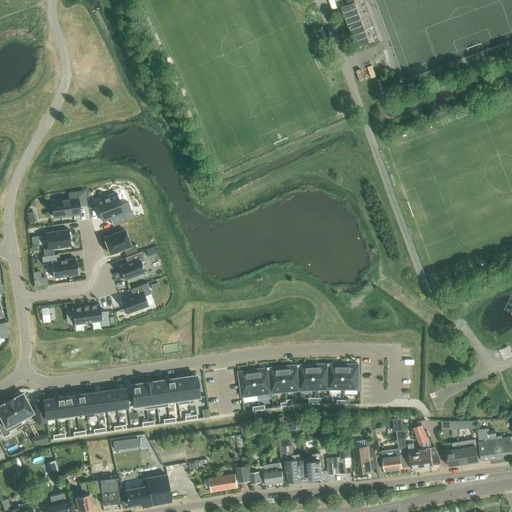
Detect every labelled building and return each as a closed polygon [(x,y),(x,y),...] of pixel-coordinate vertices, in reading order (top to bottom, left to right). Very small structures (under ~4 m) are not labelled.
[(341,7),(356,48),(369,43),(355,2),(341,7)] [(69,198),(51,201),(53,218),(79,214),(78,206),(79,206),(86,205),(84,191),(68,193),(69,197),(69,198)] [(103,198),(95,201),(96,205),(102,221),(111,218),(114,226),(134,218),(128,202),(120,205),(116,193),(103,198)] [(35,212),(27,213),(29,223),(37,222),(35,212)] [(135,245),(129,228),(108,236),(115,253),(128,248),(130,254),(142,249),(140,243),(135,245)] [(47,249),(43,249),(44,256),(54,254),(53,249),(71,246),(68,230),(45,233),(47,249)] [(127,263),(119,266),(124,280),(144,272),(141,262),(145,261),(141,252),(130,256),(132,261),(127,263)] [(58,255),(42,257),(43,264),(51,263),(53,278),(78,274),(76,258),(59,261),(58,255)] [(41,278),(33,279),(34,286),(42,285),(41,278)] [(132,296),(122,300),(127,313),(148,305),(145,296),(151,294),(147,283),(130,290),(132,296)] [(99,305),(72,309),(74,324),(101,321),(101,326),(108,325),(106,312),(100,313),(99,305)] [(511,356),(511,352),(509,346),(499,351),(503,361),(511,356)] [(327,364),(313,365),(314,390),(329,389),(328,363),(327,363),(327,364)] [(329,363),(328,363),(329,389),(343,389),(343,365),(329,364),(329,363)] [(299,364),(298,365),(300,390),(314,390),(313,365),(299,366),(299,364)] [(297,366),(283,367),(286,391),(300,390),(298,365),(297,365),(297,366)] [(358,365),(343,365),(343,389),(358,389),(358,365)] [(267,368),(253,370),(257,395),(271,393),(268,367),(267,367),(267,368)] [(269,367),(268,367),(271,393),(286,391),(283,367),(269,368),(269,367)] [(253,370),(239,373),(242,397),(257,395),(253,370)] [(196,375),(185,377),(188,398),(199,397),(196,375)] [(185,377),(174,378),(177,400),(178,405),(189,403),(188,398),(185,377)] [(174,378),(163,380),(167,401),(177,400),(174,378)] [(163,380),(153,382),(157,408),(167,406),(167,401),(163,380)] [(153,382),(142,383),(145,404),(146,409),(157,408),(153,382)] [(142,383),(131,385),(134,406),(145,404),(142,383)] [(125,388),(114,389),(117,408),(127,407),(125,388)] [(114,389),(104,391),(107,410),(117,408),(114,389)] [(104,391),(94,392),(97,411),(107,410),(104,391)] [(94,392),(84,394),(87,413),(97,411),(94,392)] [(22,394),(9,401),(19,420),(32,413),(22,394)] [(84,394),(74,395),(76,414),(87,413),(84,394)] [(74,395),(64,397),(66,416),(76,414),(74,395)] [(64,397),(54,398),(56,417),(66,416),(64,397)] [(54,398),(43,400),(45,411),(46,419),(56,417),(54,398)] [(9,401),(0,405),(0,416),(3,422),(8,431),(21,424),(19,420),(9,401)] [(45,411),(36,412),(37,423),(46,422),(46,419),(45,411)] [(283,417),(277,418),(279,436),(290,434),(289,426),(284,427),(283,417)] [(441,421),(441,430),(475,429),(475,421),(441,421)] [(3,422),(0,424),(0,431),(3,437),(10,433),(8,431),(3,422)] [(481,461),(498,459),(495,440),(491,440),(490,437),(496,436),(495,430),(489,430),(489,428),(488,428),(487,422),(477,424),(478,442),(481,461)] [(421,449),(419,450),(421,466),(440,464),(439,457),(434,448),(427,449),(427,443),(428,441),(422,425),(413,428),(421,449)] [(403,432),(397,433),(399,449),(382,451),(385,471),(408,468),(403,432)] [(40,436),(31,438),(32,445),(42,443),(40,436)] [(497,439),(495,440),(498,459),(511,456),(511,443),(511,437),(502,438),(502,436),(497,437),(497,439)] [(366,439),(352,441),(352,448),(356,473),(371,471),(369,456),(376,455),(373,440),(366,440),(366,439)] [(475,440),(458,442),(459,449),(462,465),(478,462),(475,440)] [(288,482),(301,481),(300,479),(299,467),(301,467),(300,454),(293,455),(292,445),(291,445),(290,442),(281,443),(284,472),(287,472),(288,482)] [(462,465),(459,449),(458,442),(452,443),(453,449),(446,450),(449,467),(462,465)] [(413,444),(407,445),(410,468),(421,466),(419,450),(414,450),(413,444)] [(348,446),(339,447),(341,458),(349,457),(348,446)] [(324,474),(322,472),(321,460),(320,460),(319,453),(312,454),(313,458),(301,459),(301,454),(300,454),(301,467),(299,467),(300,479),(301,481),(302,480),(302,481),(319,479),(324,474)] [(339,457),(327,458),(328,474),(340,473),(351,472),(349,457),(341,458),(339,458),(339,457)] [(267,485),(283,483),(280,463),(264,465),(265,471),(250,473),(251,484),(261,483),(261,482),(266,481),(267,485)] [(248,466),(236,468),(238,483),(250,481),(248,466)] [(126,478),(147,474),(146,468),(125,472),(126,478)] [(147,486),(124,490),(126,508),(143,505),(144,507),(172,503),(167,473),(146,477),(147,486)] [(212,491),(237,487),(235,475),(210,479),(204,480),(205,488),(211,487),(212,491)] [(99,480),(102,505),(119,503),(116,479),(99,480)] [(78,511),(91,509),(88,494),(95,493),(93,481),(79,483),(81,490),(79,490),(80,496),(75,497),(78,511)] [(51,503),(45,505),(47,511),(68,511),(63,493),(49,496),(51,503)] [(10,508),(7,499),(1,502),(4,511),(10,508)] [(17,508),(11,510),(11,511),(32,511),(31,508),(30,509),(27,500),(25,501),(26,503),(19,505),(18,504),(16,504),(17,508)]
